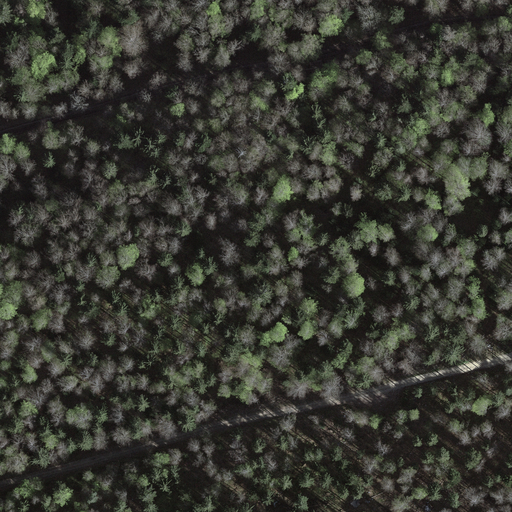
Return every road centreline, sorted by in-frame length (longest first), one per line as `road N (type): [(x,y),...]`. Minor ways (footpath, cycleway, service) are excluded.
road 1 (track): [(511,354),(0,486)]
road 2 (track): [(511,18),(412,26),(0,133)]
